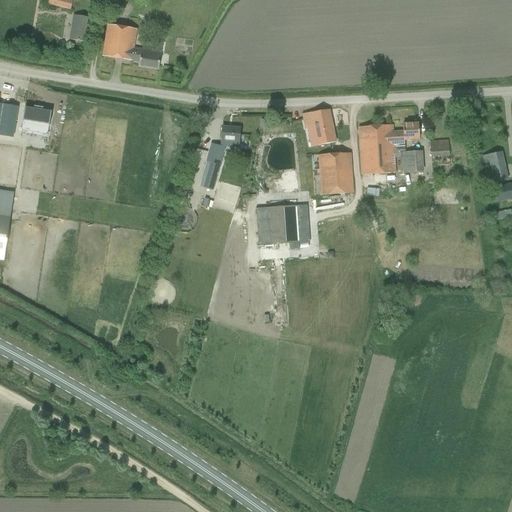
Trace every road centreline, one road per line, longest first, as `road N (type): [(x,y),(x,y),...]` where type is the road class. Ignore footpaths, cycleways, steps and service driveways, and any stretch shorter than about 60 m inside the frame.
road 1 (unclassified): [(0,67),(240,104),(511,90)]
road 2 (secondary): [(262,511),(0,347)]
road 3 (track): [(201,511),(0,391)]
